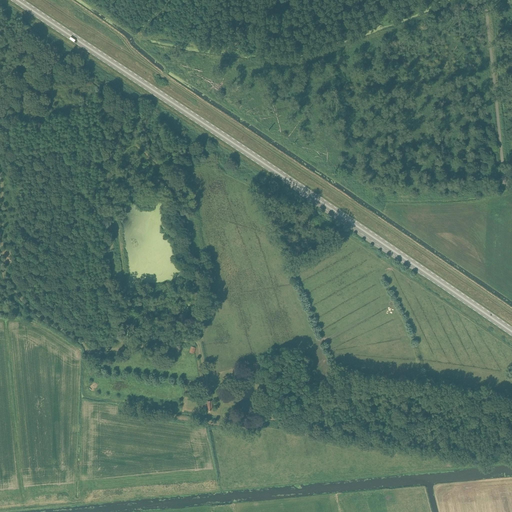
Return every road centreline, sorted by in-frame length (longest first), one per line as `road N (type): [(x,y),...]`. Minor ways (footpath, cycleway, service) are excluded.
road 1 (primary): [(511,332),(17,0)]
road 2 (unclassified): [(503,182),(483,0)]
